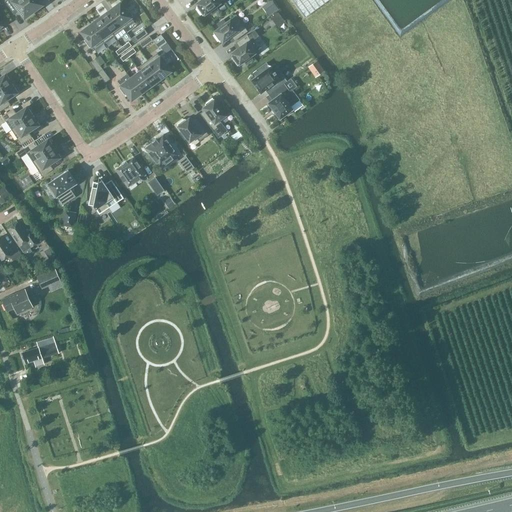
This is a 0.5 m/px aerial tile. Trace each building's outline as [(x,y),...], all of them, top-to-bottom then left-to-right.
[(33,12),(24,0),(6,0),(5,2),(13,13),(17,9),(24,18),(33,12)] [(24,0),(33,12),(42,5),(38,0),(24,0)] [(224,1),(223,0),(202,0),(197,4),(199,6),(197,8),(203,16),(210,11),(212,15),(218,10),(216,7),(224,1)] [(272,0),(266,4),(273,13),(278,9),(272,0)] [(291,0),(305,18),(330,0),(291,0)] [(111,12),(124,29),(134,22),(131,18),(133,16),(128,9),(125,10),(120,3),(113,9),(114,10),(111,12)] [(114,36),(124,29),(111,12),(109,14),(108,13),(101,18),(111,32),(114,36)] [(273,16),(271,18),(278,27),(282,25),(285,22),(278,13),(275,15),(274,16),(273,16)] [(220,28),(213,33),(219,41),(221,40),(223,42),(231,36),(235,41),(248,31),(241,23),(236,16),(230,20),(226,24),(223,20),(217,25),(220,28)] [(102,39),(111,32),(101,18),(94,23),(95,24),(92,26),(102,39)] [(105,43),(102,39),(92,26),(90,28),(89,27),(81,32),(86,39),(84,41),(90,48),(92,47),(95,51),(105,43)] [(138,42),(148,34),(144,29),(134,37),(138,42)] [(233,56),(232,58),(238,66),(244,61),(247,65),(253,60),(250,57),(259,51),(252,41),(258,36),(255,31),(248,36),(247,35),(236,43),(240,48),(232,54),(233,56)] [(155,39),(153,41),(159,49),(161,47),(167,43),(161,35),(155,39)] [(143,49),(153,41),(150,36),(139,44),(143,49)] [(129,42),(122,47),(125,51),(132,46),(129,42)] [(125,51),(122,47),(116,52),(119,55),(125,51)] [(136,52),(133,48),(127,53),(130,57),(136,52)] [(123,62),(130,57),(127,53),(120,58),(123,62)] [(147,61),(160,78),(162,76),(163,77),(171,72),(166,65),(168,63),(162,56),(160,57),(157,53),(147,61)] [(103,69),(95,59),(90,63),(98,73),(103,69)] [(254,74),(251,77),(262,91),(268,87),(272,92),(289,79),(284,72),(279,76),(267,60),(252,72),(254,74)] [(157,80),(160,78),(147,61),(138,68),(140,72),(151,86),(158,81),(157,80)] [(310,66),(309,67),(311,70),(313,69),(318,76),(320,74),(323,72),(324,71),(319,64),(317,61),(316,62),(313,64),(310,66)] [(110,79),(103,69),(98,73),(105,83),(110,79)] [(144,91),(151,86),(140,72),(131,79),(141,92),(143,90),(144,91)] [(0,91),(13,83),(12,83),(8,76),(6,77),(5,75),(0,78),(0,91)] [(138,94),(141,92),(131,79),(128,75),(117,83),(120,87),(119,88),(124,95),(126,94),(131,101),(139,95),(138,94)] [(13,83),(0,91),(0,111),(10,105),(7,100),(17,93),(16,91),(17,90),(13,83)] [(290,106),(299,100),(292,90),(289,92),(284,84),(269,95),(273,100),(268,103),(280,120),(293,110),(292,109),(290,106)] [(205,110),(200,114),(218,138),(227,131),(222,125),(219,121),(226,116),(222,111),(224,110),(220,104),(218,106),(213,98),(205,104),(206,106),(204,108),(205,110)] [(12,130),(34,115),(29,108),(28,109),(26,107),(17,114),(13,109),(2,116),(12,130)] [(34,115),(12,130),(21,144),(32,137),(29,132),(38,126),(37,124),(39,123),(34,115)] [(189,119),(187,121),(185,119),(177,125),(182,132),(180,134),(185,139),(187,138),(190,142),(197,137),(200,141),(208,135),(195,117),(191,121),(189,119)] [(233,130),(237,135),(244,130),(240,124),(233,130)] [(0,143),(6,148),(13,141),(5,134),(0,138),(0,143)] [(156,140),(155,140),(156,141),(153,143),(153,142),(152,143),(145,148),(160,168),(177,156),(163,135),(156,140)] [(33,163),(56,148),(55,148),(51,141),(49,142),(48,140),(38,146),(35,141),(17,153),(20,158),(27,154),(33,163)] [(56,148),(33,163),(42,177),(53,170),(50,165),(60,158),(59,156),(60,155),(56,148)] [(185,156),(178,162),(187,173),(194,168),(185,156)] [(126,162),(123,164),(122,164),(122,165),(116,170),(127,187),(145,174),(133,157),(126,162)] [(48,183),(62,205),(72,199),(66,191),(77,184),(68,170),(48,183)] [(29,178),(19,184),(25,192),(34,185),(29,178)] [(150,181),(149,182),(158,196),(159,195),(161,193),(164,191),(155,178),(152,180),(150,181)] [(102,180),(98,183),(93,182),(88,205),(93,206),(99,215),(110,208),(106,202),(113,198),(116,203),(124,199),(112,180),(105,184),(102,180)] [(170,198),(166,201),(170,207),(175,204),(170,198)] [(62,224),(62,225),(66,226),(73,227),(75,218),(76,214),(76,213),(65,211),(65,212),(64,216),(62,224)] [(14,226),(8,229),(19,246),(23,252),(31,247),(39,242),(32,232),(27,235),(19,222),(18,223),(16,221),(12,224),(14,226)] [(13,261),(22,256),(15,246),(10,249),(2,236),(0,237),(0,257),(2,260),(9,255),(13,261)] [(43,289),(61,280),(56,268),(37,277),(43,289)] [(30,303),(35,300),(30,290),(16,296),(15,294),(1,300),(7,311),(15,308),(17,314),(32,307),(30,303)] [(26,364),(33,361),(35,367),(43,364),(41,359),(41,357),(52,353),(48,340),(40,343),(41,347),(22,353),(26,364)]
